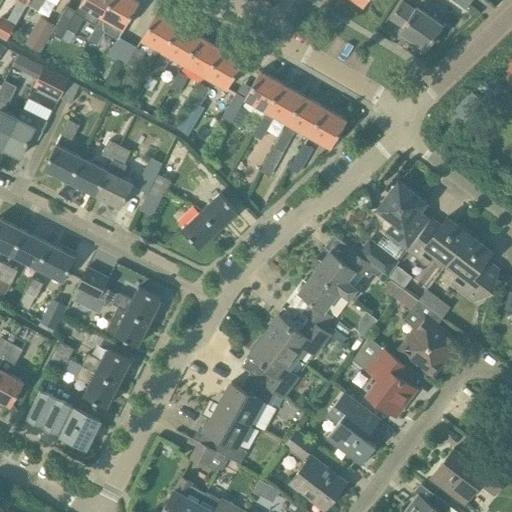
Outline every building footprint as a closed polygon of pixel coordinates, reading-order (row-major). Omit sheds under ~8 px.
[(30,0),(27,6),(38,12),(44,0),(30,0)] [(97,25),(111,0),(82,0),(76,11),(69,6),(52,34),(62,39),(68,29),(77,33),(86,19),(97,25)] [(111,0),(97,25),(89,41),(98,45),(106,31),(117,38),(107,56),(116,61),(128,42),(119,37),(140,1),(138,0),(111,0)] [(471,0),(453,0),(466,8),(471,0)] [(415,10),(403,1),(391,17),(403,26),(400,30),(427,49),(443,25),(427,13),(417,6),(415,10)] [(51,33),(52,34),(69,6),(67,5),(56,25),(40,16),(25,44),(40,53),(51,33)] [(149,75),(179,23),(157,10),(141,38),(163,50),(149,74),(149,75)] [(16,24),(0,15),(0,35),(8,39),(16,24)] [(185,63),(200,35),(179,23),(149,75),(150,75),(158,79),(159,80),(173,56),(185,63)] [(185,63),(206,75),(222,47),(200,35),(185,63)] [(147,52),(128,42),(116,61),(127,66),(128,63),(138,69),(147,52)] [(222,47),(206,75),(228,88),(244,60),(222,47)] [(511,47),(495,68),(511,82),(511,47)] [(30,60),(20,55),(14,66),(24,72),(30,60)] [(33,87),(59,99),(69,80),(43,67),(33,87)] [(246,97),(267,109),(283,82),(261,70),(246,97)] [(189,77),(180,71),(170,88),(180,93),(189,77)] [(150,75),(144,86),(151,90),(158,79),(150,75)] [(5,80),(0,89),(0,145),(3,147),(22,109),(21,109),(17,117),(5,110),(17,86),(5,80)] [(69,80),(59,99),(60,99),(60,98),(72,103),(80,86),(69,80)] [(267,109),(289,122),(304,95),(283,82),(267,109)] [(201,83),(192,100),(193,101),(179,125),(188,130),(202,105),(200,104),(209,88),(201,83)] [(470,90),(454,111),(464,119),(480,98),(470,90)] [(230,103),(222,116),(231,121),(240,105),(246,97),(237,92),(230,103)] [(304,95),(289,122),(309,133),(310,134),(324,110),(325,107),(304,95)] [(22,109),(47,117),(50,106),(26,98),(22,109)] [(250,111),(240,105),(231,121),(241,127),(250,111)] [(325,107),(324,110),(310,134),(332,146),(347,119),(325,107)] [(47,122),(22,109),(3,147),(21,156),(32,135),(39,139),(47,122)] [(80,125),(68,119),(61,133),(74,139),(80,125)] [(271,124),(262,119),(253,135),(262,140),(271,124)] [(293,136),(283,131),(260,171),(270,176),(293,136)] [(101,154),(113,159),(120,144),(108,138),(101,154)] [(304,143),(290,169),(299,174),(313,148),(304,143)] [(44,168),(70,181),(82,157),(56,144),(44,168)] [(120,144),(96,194),(122,207),(133,183),(122,178),(129,165),(125,163),(132,150),(120,144)] [(107,170),(82,158),(70,181),(95,193),(107,170)] [(148,193),(152,184),(158,174),(145,168),(136,187),(148,193)] [(158,174),(152,184),(165,191),(171,180),(158,174)] [(383,233),(406,250),(431,217),(419,209),(426,200),(399,181),(379,207),(388,214),(383,221),(384,229),(385,230),(383,233)] [(165,191),(152,184),(148,193),(140,209),(152,215),(161,197),(165,191)] [(202,210),(219,228),(238,210),(221,192),(202,210)] [(219,228),(202,210),(182,228),(200,246),(219,228)] [(0,247),(12,253),(24,230),(0,217),(0,247)] [(406,250),(426,265),(435,253),(447,263),(469,234),(447,217),(441,225),(431,217),(406,250)] [(38,266),(50,243),(24,230),(12,253),(38,266)] [(491,251),(469,234),(447,263),(460,272),(452,282),(476,299),(494,290),(499,270),(485,260),(491,251)] [(357,252),(388,275),(399,259),(397,258),(369,236),(357,252)] [(50,243),(38,266),(64,280),(76,256),(50,243)] [(316,270),(341,289),(352,298),(352,297),(355,300),(362,291),(358,289),(360,287),(356,285),(363,275),(372,263),(349,247),(341,258),(331,250),(322,261),(316,270)] [(18,270),(7,264),(0,277),(0,279),(11,285),(18,270)] [(398,265),(390,276),(404,287),(413,276),(398,265)] [(88,267),(78,286),(100,297),(109,278),(88,267)] [(341,289),(316,270),(300,291),(310,299),(302,310),(311,316),(310,317),(323,327),(333,314),(326,309),(341,289)] [(44,283),(33,276),(25,292),(26,292),(20,304),(29,309),(35,296),(37,297),(44,283)] [(394,297),(402,286),(391,279),(383,290),(394,297)] [(436,312),(419,299),(402,286),(394,297),(411,309),(405,318),(419,329),(409,341),(413,354),(433,370),(455,341),(435,326),(443,317),(436,312)] [(78,287),(72,299),(84,305),(90,293),(78,287)] [(119,306),(149,321),(161,298),(139,287),(133,298),(119,291),(112,303),(119,306)] [(68,305),(52,298),(40,322),(56,329),(68,305)] [(119,306),(107,330),(138,345),(149,321),(119,306)] [(266,332),(297,357),(305,346),(315,353),(329,333),(343,343),(344,342),(330,332),(323,327),(310,317),(301,329),(279,314),(266,332)] [(297,357),(266,332),(251,352),(272,368),(263,380),(280,393),(283,395),(298,375),(289,368),(297,357)] [(0,364),(4,357),(12,342),(1,337),(0,339),(0,364)] [(369,337),(354,358),(379,377),(367,394),(396,415),(416,388),(404,378),(411,369),(369,337)] [(23,348),(12,342),(4,357),(16,363),(23,348)] [(57,352),(69,358),(74,348),(61,342),(57,352)] [(88,353),(82,365),(119,383),(130,359),(109,348),(103,360),(88,353)] [(69,358),(57,352),(52,362),(53,363),(50,368),(59,373),(63,367),(65,368),(69,358)] [(16,363),(4,357),(0,364),(0,398),(11,405),(24,381),(10,373),(16,363)] [(119,383),(82,365),(76,377),(91,384),(85,395),(89,397),(107,406),(119,383)] [(219,404),(252,422),(263,400),(273,406),(280,393),(263,380),(254,374),(243,389),(231,382),(219,404)] [(381,419),(345,392),(330,411),(327,416),(337,424),(328,436),(363,463),(377,444),(367,437),(381,419)] [(74,410),(40,393),(30,412),(41,417),(39,423),(43,424),(49,429),(59,432),(61,428),(64,430),(62,434),(87,447),(100,421),(75,409),(74,410)] [(252,422),(219,404),(206,427),(217,433),(210,445),(227,455),(242,464),(249,451),(240,446),(252,422)] [(317,443),(296,427),(284,443),(305,459),(317,443)] [(210,445),(194,437),(193,438),(199,441),(189,458),(218,473),(227,455),(210,445)] [(474,463),(454,448),(431,477),(464,502),(479,481),(496,494),(509,476),(480,455),(474,463)] [(346,482),(311,455),(291,482),(326,509),(346,482)] [(195,511),(201,503),(206,493),(191,484),(192,483),(181,476),(161,511),(195,511)] [(260,479),(253,491),(254,491),(262,495),(268,484),(268,483),(260,479)] [(201,503),(195,511),(239,511),(241,510),(222,499),(221,501),(207,492),(201,503)] [(452,506),(434,493),(427,501),(418,495),(405,511),(447,511),(448,511),(452,506)]
